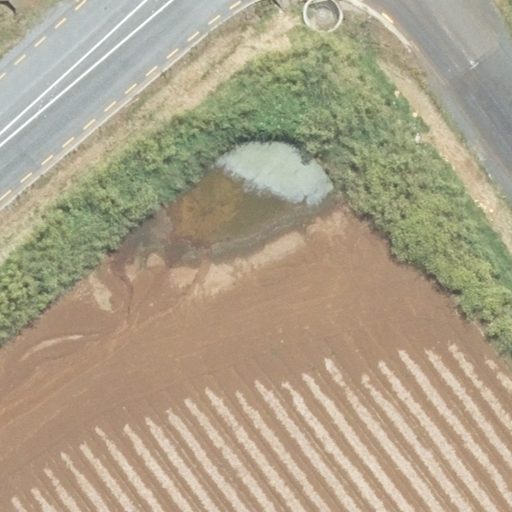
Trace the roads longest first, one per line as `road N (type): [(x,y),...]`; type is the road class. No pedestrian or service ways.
road 1 (tertiary): [(0,135),(146,0)]
road 2 (unclassified): [(431,0),(511,111)]
